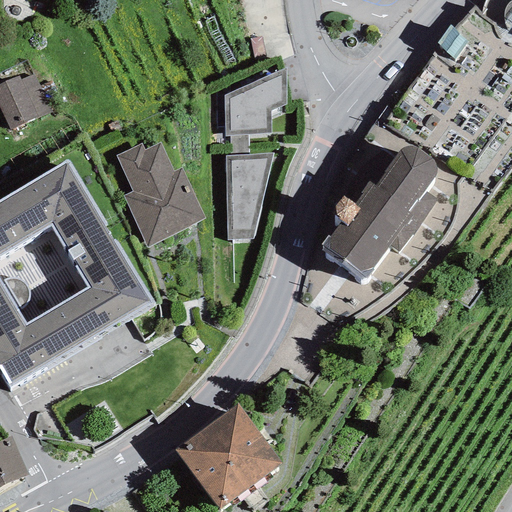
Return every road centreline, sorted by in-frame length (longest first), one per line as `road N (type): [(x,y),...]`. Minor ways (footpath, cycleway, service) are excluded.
road 1 (unclassified): [(348,110),(236,371),(192,418),(59,495)]
road 2 (unclassified): [(448,0),(348,110)]
road 3 (residential): [(305,0),(309,36),(348,110)]
